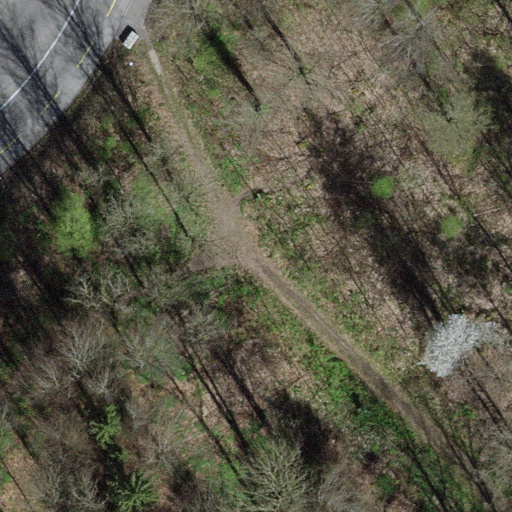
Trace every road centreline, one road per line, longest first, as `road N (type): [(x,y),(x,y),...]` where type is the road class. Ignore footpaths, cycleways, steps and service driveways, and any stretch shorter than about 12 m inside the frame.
road 1 (track): [(138,19),(208,190),(341,345),(505,511)]
road 2 (secondary): [(74,0),(0,98)]
